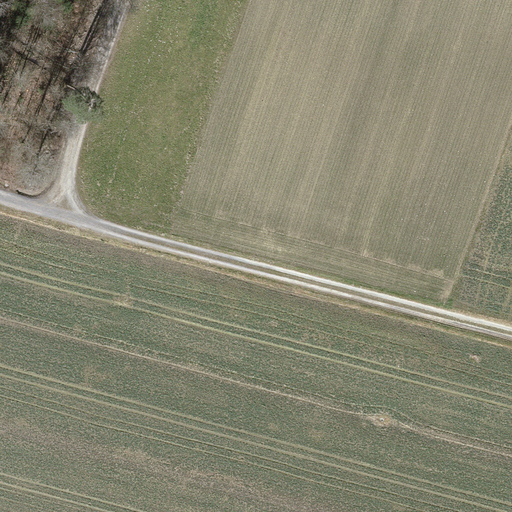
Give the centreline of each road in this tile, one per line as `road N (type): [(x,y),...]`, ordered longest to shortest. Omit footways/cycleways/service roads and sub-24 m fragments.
road 1 (track): [(511,331),(63,214)]
road 2 (track): [(63,214),(78,134),(123,0)]
